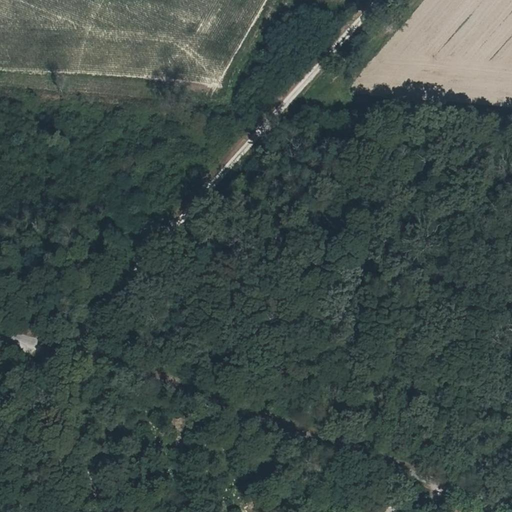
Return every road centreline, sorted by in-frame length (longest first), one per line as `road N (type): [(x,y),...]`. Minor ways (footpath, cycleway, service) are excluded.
road 1 (track): [(380,0),(82,321),(43,352),(0,409)]
road 2 (unclassified): [(0,339),(481,511)]
